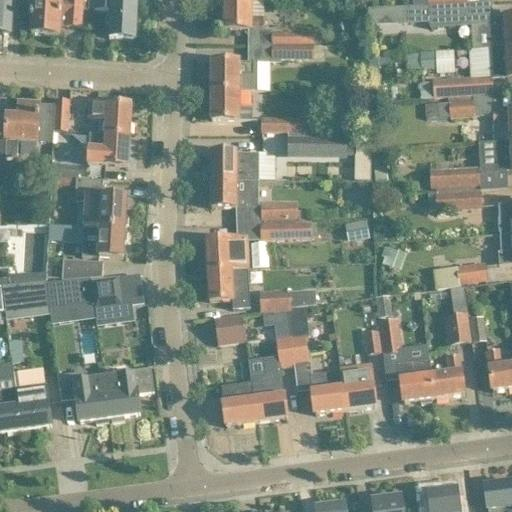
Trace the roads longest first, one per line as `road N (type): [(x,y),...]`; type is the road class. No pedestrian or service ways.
road 1 (residential): [(190,486),(165,258),(175,80)]
road 2 (residential): [(190,486),(511,443)]
road 3 (residential): [(175,80),(0,69)]
road 4 (residential): [(30,510),(190,486)]
